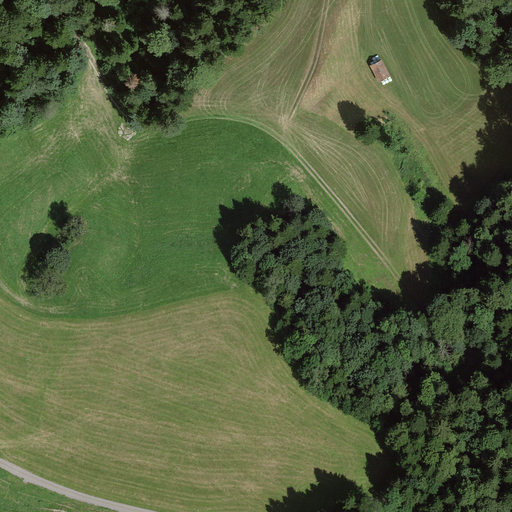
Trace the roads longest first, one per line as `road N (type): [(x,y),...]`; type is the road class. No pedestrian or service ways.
road 1 (track): [(329,0),(309,79),(288,122),(290,146),(464,351),(484,354),(511,313)]
road 2 (track): [(290,146),(241,119),(132,124),(74,27),(44,0)]
road 3 (unclassified): [(142,511),(73,494),(0,461)]
